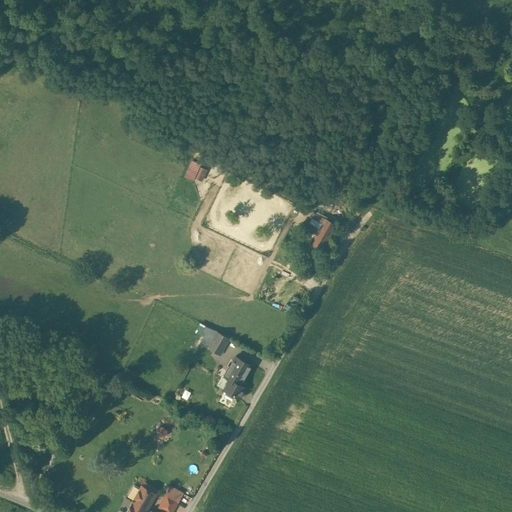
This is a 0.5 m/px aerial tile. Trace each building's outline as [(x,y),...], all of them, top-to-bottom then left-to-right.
[(200,164),(191,160),(184,176),(193,180),(195,178),(201,180),(206,170),(199,166),(200,164)] [(335,225),(311,212),(303,227),(326,240),(335,225)] [(228,339),(209,328),(200,345),(219,355),(228,339)] [(239,384),(241,382),(250,365),(251,366),(251,365),(235,356),(234,356),(235,357),(224,376),(230,379),(239,384)] [(239,384),(230,379),(224,389),(225,390),(236,396),(240,398),(243,392),(241,391),(244,386),(244,383),(241,382),(239,384)] [(184,399),(190,390),(181,384),(175,393),(184,399)] [(236,396),(225,390),(223,393),(224,395),(231,400),(234,399),(236,396)] [(144,511),(146,509),(155,493),(141,486),(126,511),(144,511)] [(171,511),(178,500),(166,493),(158,508),(165,511),(171,511)]
